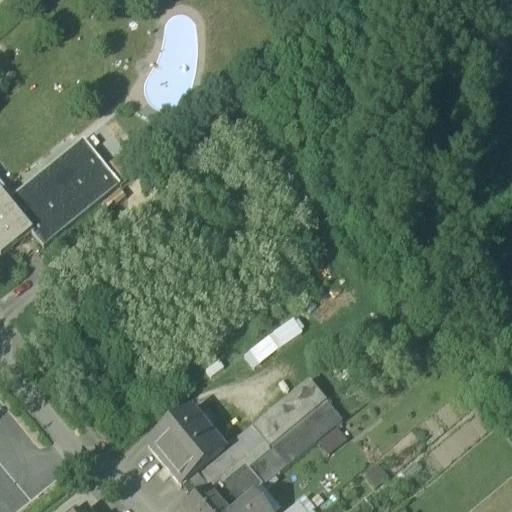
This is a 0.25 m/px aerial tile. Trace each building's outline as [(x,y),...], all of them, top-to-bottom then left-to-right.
[(84,148),(9,210),(30,237),(29,237),(40,251),(117,189),(84,148)] [(0,198),(0,260),(29,237),(30,237),(9,210),(0,198)] [(219,212),(211,203),(193,218),(200,227),(219,212)] [(294,320),(244,357),(253,370),(304,333),(294,320)] [(310,384),(251,433),(269,452),(326,405),(310,384)] [(269,452),(247,470),(245,468),(240,471),(219,489),(237,511),(253,497),(260,492),(342,424),(326,405),(269,452)] [(192,417),(148,452),(180,491),(224,455),(223,454),(192,417)] [(250,432),(225,452),(240,471),(245,468),(247,470),(269,452),(251,433),(250,432)] [(224,455),(180,491),(189,502),(204,489),(208,494),(209,495),(218,488),(219,489),(240,471),(225,452),(223,454),(224,455)] [(387,497),(396,488),(385,477),(376,486),(387,497)] [(219,489),(218,488),(209,495),(223,511),(235,511),(237,511),(219,489)] [(204,489),(189,502),(193,507),(208,494),(204,489)] [(265,498),(260,492),(253,497),(258,503),(265,498)] [(193,507),(186,511),(223,511),(209,495),(208,494),(193,507)]
